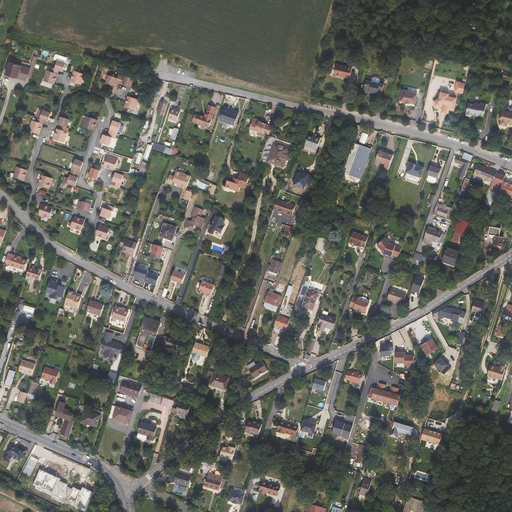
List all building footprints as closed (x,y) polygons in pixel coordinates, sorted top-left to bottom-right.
[(55,68),(52,68),(51,71),(58,74),(60,70),(63,71),(66,63),(68,58),(57,55),(56,55),(54,59),(58,61),(55,68)] [(36,62),(38,57),(34,56),(30,69),(19,65),(15,77),(18,78),(19,74),(28,77),(31,78),(33,73),(36,62)] [(5,74),(15,77),(19,65),(9,62),(5,74)] [(343,75),(350,77),(352,67),(336,64),(334,75),(342,77),(343,75)] [(45,80),(55,84),(58,74),(51,71),(48,70),(45,80)] [(75,71),(73,75),(71,82),(81,85),(85,75),(75,71)] [(116,83),(118,83),(120,84),(123,76),(119,75),(118,78),(109,75),(107,83),(115,86),(116,83)] [(126,77),(123,76),(120,84),(131,88),(134,79),(126,76),(126,77)] [(369,91),(371,92),(381,94),(384,84),(366,80),(363,90),(365,92),(368,93),(369,91)] [(463,93),(465,84),(456,82),(454,91),(456,92),(458,92),(463,93)] [(415,104),(417,93),(402,90),(400,100),(405,102),(404,102),(410,104),(410,103),(415,104)] [(438,100),(435,102),(434,105),(436,107),(439,108),(442,106),(443,106),(442,111),(446,112),(447,108),(454,109),(456,98),(454,98),(448,96),(448,94),(441,92),(439,100),(438,100)] [(139,100),(129,97),(127,102),(125,107),(135,110),(139,100)] [(164,116),(167,106),(161,103),(157,114),(164,116)] [(472,116),(472,114),(478,116),(483,116),(486,105),(481,103),(481,105),(475,103),(474,105),(468,103),(466,114),(467,116),(471,117),(472,116)] [(197,123),(209,127),(216,108),(209,105),(205,116),(199,115),(195,114),(193,121),(197,123)] [(169,119),(176,121),(179,111),(172,109),(169,119)] [(238,114),(224,109),(220,120),(234,125),(238,114)] [(40,119),(37,118),(36,122),(43,125),(45,121),(49,122),(51,114),(43,111),(40,119)] [(501,119),(500,124),(506,126),(507,122),(511,123),(511,112),(502,111),(501,116),(500,116),(500,119),(501,119)] [(62,126),(61,130),(68,133),(69,129),(67,128),(70,120),(61,117),(59,125),(62,126)] [(84,127),(95,131),(98,120),(88,117),(84,127)] [(269,135),(272,126),(261,122),(258,121),(259,120),(253,118),(250,128),(269,135)] [(30,131),(40,135),(43,125),(36,122),(33,121),(30,131)] [(122,124),(114,121),(110,133),(117,136),(118,132),(119,132),(122,124)] [(169,134),(172,135),(172,138),(176,139),(179,129),(174,127),(174,129),(171,128),(169,134)] [(65,143),(68,133),(61,130),(57,129),(54,139),(65,143)] [(116,139),(117,136),(110,133),(109,136),(108,137),(104,135),(102,143),(110,146),(112,138),(116,139)] [(363,134),(361,143),(367,145),(369,135),(363,134)] [(276,139),(269,136),(261,157),(261,159),(267,161),(267,162),(283,167),(287,156),(291,157),(292,156),(288,154),(290,148),(275,143),(276,139)] [(313,138),(308,136),(304,150),(315,154),(321,139),(315,137),(315,138),(313,138)] [(167,147),(155,143),(153,149),(165,153),(167,147)] [(354,143),(344,173),(356,177),(360,178),(371,149),(354,143)] [(148,159),(153,145),(148,144),(144,157),(148,159)] [(173,150),(167,147),(165,153),(171,155),(172,154),(173,150)] [(375,161),(388,165),(392,153),(389,153),(388,154),(385,153),(379,151),(375,161)] [(466,152),(463,159),(469,161),(472,155),(466,152)] [(457,156),(455,162),(462,165),(458,176),(463,178),(469,161),(463,159),(457,156)] [(108,157),(105,167),(115,171),(118,160),(108,157)] [(80,171),(81,171),(84,163),(76,160),(72,172),(79,175),(80,171)] [(218,163),(213,161),(209,172),(214,173),(218,163)] [(143,162),(140,171),(138,170),(136,174),(143,177),(148,164),(143,162)] [(406,173),(404,178),(418,183),(421,177),(424,168),(409,163),(406,173)] [(435,164),(431,163),(427,175),(428,175),(437,178),(438,178),(441,169),(437,168),(434,167),(435,165),(435,164)] [(478,164),(474,174),(493,182),(496,172),(497,172),(478,164)] [(14,178),(25,181),(28,171),(18,167),(14,178)] [(78,178),(79,175),(72,172),(69,179),(66,177),(62,187),(67,189),(69,184),(76,186),(79,178),(78,178)] [(170,175),(168,182),(177,185),(184,188),(187,189),(191,177),(185,175),(185,174),(181,173),(177,172),(175,177),(170,175)] [(250,175),(241,172),(238,179),(234,177),(232,181),(228,180),(225,186),(239,191),(240,187),(245,188),(250,175)] [(344,173),(342,172),(336,188),(351,193),(356,177),(344,173)] [(505,175),(496,172),(493,182),(490,188),(500,192),(503,181),(505,175)] [(114,182),(113,185),(120,188),(124,176),(116,173),(113,182),(114,182)] [(53,179),(42,175),(39,185),(49,189),(53,179)] [(511,184),(503,181),(500,192),(499,194),(511,198),(511,184)] [(177,185),(168,182),(167,183),(183,189),(192,193),(193,191),(187,189),(184,188),(177,185)] [(118,199),(122,188),(120,188),(113,185),(112,185),(111,185),(108,195),(118,199)] [(192,193),(183,189),(180,198),(190,201),(192,193)] [(295,206),(277,200),(273,211),(283,214),(284,213),(286,214),(292,216),(295,206)] [(77,209),(88,212),(89,213),(92,205),(84,202),(83,203),(80,201),(77,209)] [(54,209),(43,205),(39,215),(50,219),(54,209)] [(104,209),(101,217),(102,217),(110,220),(112,212),(114,212),(115,209),(108,206),(107,210),(104,209)] [(185,226),(190,228),(190,226),(194,228),(195,225),(202,228),(205,219),(198,217),(201,209),(195,207),(191,216),(193,217),(192,222),(187,220),(185,226)] [(373,226),(377,228),(383,210),(379,208),(373,226)] [(439,208),(437,213),(446,217),(448,211),(439,208)] [(225,219),(216,215),(208,232),(213,234),(215,230),(221,233),(225,225),(222,224),(225,219)] [(82,231),(83,227),(85,221),(75,217),(71,227),(82,231)] [(458,233),(466,235),(469,223),(458,220),(457,224),(455,224),(450,241),(455,242),(458,233)] [(177,228),(164,224),(160,236),(164,237),(163,239),(171,242),(177,228)] [(497,225),(490,224),(486,235),(495,236),(493,245),(502,246),(503,238),(500,237),(501,233),(496,232),(497,225)] [(110,229),(100,226),(98,231),(96,235),(107,239),(110,229)] [(439,242),(442,233),(427,228),(424,237),(439,242)] [(367,239),(352,233),(349,244),(354,245),(356,246),(356,247),(360,249),(360,248),(364,249),(367,239)] [(463,245),(466,235),(458,233),(455,242),(463,245)] [(126,253),(130,255),(134,242),(122,238),(120,246),(123,247),(122,251),(126,252),(126,253)] [(389,243),(385,238),(378,244),(384,251),(386,252),(386,253),(392,256),(393,254),(399,256),(400,253),(402,247),(389,243)] [(138,241),(135,240),(134,242),(130,255),(134,256),(138,241)] [(164,248),(155,245),(152,253),(161,256),(164,248)] [(447,248),(442,262),(456,266),(460,252),(447,248)] [(18,258),(19,256),(8,253),(5,263),(11,264),(11,265),(25,270),(27,261),(21,259),(18,258)] [(269,270),(277,273),(281,263),(273,260),(269,270)] [(34,269),(29,267),(26,276),(39,280),(42,271),(34,269)] [(142,279),(146,280),(149,272),(149,271),(138,267),(135,275),(139,277),(142,278),(142,279)] [(185,276),(186,275),(174,271),(171,280),(183,284),(185,276)] [(152,283),(157,285),(160,276),(149,272),(146,280),(145,282),(149,283),(149,282),(152,283)] [(58,296),(62,297),(65,287),(60,285),(59,286),(56,285),(57,280),(51,278),(46,293),(51,295),(50,297),(57,299),(58,296)] [(423,283),(415,280),(411,293),(416,295),(416,294),(417,291),(420,292),(423,283)] [(211,297),(215,285),(203,281),(202,283),(201,284),(200,286),(200,288),(200,290),(204,292),(208,293),(207,295),(207,296),(211,297)] [(279,283),(277,291),(282,293),(285,285),(279,283)] [(304,285),(300,295),(306,297),(303,306),(313,310),(319,292),(309,289),(309,287),(304,285)] [(396,301),(403,303),(406,294),(391,288),(387,299),(395,302),(396,301)] [(74,292),(69,291),(64,307),(69,308),(69,305),(78,308),(82,297),(73,294),(74,292)] [(278,306),(281,296),(269,292),(267,298),(265,297),(264,301),(278,306)] [(369,303),(353,297),(350,305),(354,307),(354,308),(357,309),(357,310),(362,312),(363,311),(366,312),(369,303)] [(90,300),(87,311),(95,313),(95,314),(100,316),(104,305),(90,300)] [(486,304),(475,301),(472,311),(476,312),(475,317),(480,318),(481,314),(483,314),(486,304)] [(121,310),(121,308),(116,306),(113,318),(125,322),(129,312),(125,311),(121,310)] [(451,309),(446,308),(443,317),(452,319),(451,321),(463,324),(467,312),(451,308),(451,309)] [(377,318),(381,322),(386,316),(383,313),(377,318)] [(336,319),(323,314),(317,328),(324,331),(325,326),(332,329),(336,319)] [(274,326),(286,330),(290,320),(278,315),(274,326)] [(160,322),(145,317),(136,347),(151,352),(160,322)] [(503,337),(506,327),(500,325),(497,335),(503,337)] [(22,345),(24,345),(28,333),(21,331),(19,338),(23,340),(22,345)] [(457,344),(462,345),(463,339),(465,333),(460,331),(457,344)] [(113,334),(106,332),(101,348),(104,351),(105,351),(104,355),(113,358),(114,354),(115,354),(119,353),(122,345),(115,342),(113,343),(112,343),(111,341),(113,334)] [(176,338),(175,339),(168,337),(165,346),(177,350),(180,339),(176,338)] [(438,349),(432,339),(422,345),(427,355),(438,349)] [(209,347),(196,343),(192,357),(193,360),(196,361),(199,360),(200,355),(206,357),(209,347)] [(391,352),(390,345),(386,345),(386,347),(386,348),(383,348),(383,347),(377,348),(379,359),(388,358),(387,353),(391,352)] [(412,366),(412,355),(402,356),(402,353),(393,353),(393,364),(403,363),(403,366),(412,366)] [(22,360),(19,370),(24,372),(24,371),(28,372),(28,373),(32,375),(36,364),(22,360)] [(257,365),(250,369),(255,378),(268,370),(262,362),(257,365)] [(500,366),(499,368),(491,365),(488,376),(502,380),(506,367),(500,366)] [(60,371),(45,366),(42,378),(51,380),(50,382),(56,383),(60,371)] [(15,372),(11,370),(6,386),(10,387),(15,372)] [(115,381),(118,374),(110,371),(107,379),(115,381)] [(352,372),(348,371),(345,379),(360,384),(363,374),(352,371),(352,372)] [(229,378),(214,373),(210,385),(225,390),(229,378)] [(70,396),(72,397),(76,399),(83,376),(77,374),(70,396)] [(327,382),(315,378),(313,388),(325,391),(327,382)] [(142,386),(137,384),(124,380),(120,392),(138,398),(142,386)] [(28,394),(36,396),(40,384),(32,381),(29,393),(28,394)] [(369,397),(398,406),(401,396),(398,395),(391,394),(386,392),(379,390),(372,388),(369,397)] [(454,404),(458,405),(460,396),(436,390),(434,398),(446,401),(445,409),(452,411),(454,404)] [(29,393),(21,391),(18,401),(25,403),(27,396),(28,394),(29,393)] [(161,405),(173,409),(175,403),(175,401),(171,400),(163,398),(161,405)] [(66,404),(60,402),(56,415),(66,419),(61,434),(66,436),(69,436),(75,415),(73,415),(68,413),(68,410),(64,408),(66,404)] [(178,404),(175,403),(173,409),(172,412),(175,413),(176,412),(187,415),(190,407),(179,403),(178,404)] [(117,406),(113,419),(130,424),(134,412),(117,406)] [(91,413),(87,411),(87,412),(84,412),(81,423),(86,425),(86,423),(97,426),(100,415),(91,413)] [(262,424),(257,422),(257,423),(253,422),(248,421),(245,431),(259,435),(262,424)] [(296,436),(298,426),(281,421),(278,431),(284,433),(285,432),(296,436)] [(308,422),(304,421),(301,430),(314,434),(317,424),(312,423),(312,422),(309,421),(308,422)] [(153,441),(157,427),(141,422),(138,433),(147,436),(147,439),(153,441)] [(349,439),(353,427),(336,422),(333,434),(349,439)] [(395,422),(391,435),(396,437),(398,431),(412,434),(414,427),(395,422)] [(443,435),(425,429),(422,440),(440,445),(443,435)] [(24,452),(11,445),(4,459),(9,462),(12,456),(19,460),(24,452)] [(358,463),(362,464),(365,452),(367,447),(361,445),(360,450),(362,450),(358,463)] [(232,460),(236,448),(231,447),(230,449),(229,448),(223,446),(220,456),(232,460)] [(373,455),(365,452),(362,464),(370,466),(373,455)] [(61,479),(40,469),(34,484),(36,489),(52,496),(51,498),(62,503),(62,504),(64,505),(65,503),(68,504),(68,503),(76,507),(75,509),(81,511),(86,511),(95,492),(83,487),(81,490),(73,487),(73,489),(68,486),(69,485),(60,480),(61,479)] [(189,487),(192,476),(178,472),(174,482),(189,487)] [(220,490),(220,489),(223,479),(223,477),(209,473),(205,486),(220,490)] [(372,480),(365,478),(360,494),(367,497),(372,480)] [(281,487),(263,482),(260,492),(266,494),(267,493),(278,496),(281,487)] [(243,504),(246,495),(232,491),(229,500),(233,502),(238,504),(238,503),(243,504)] [(415,511),(422,511),(425,503),(409,498),(404,511),(410,511),(411,510),(416,511),(415,511)] [(326,511),(327,508),(310,503),(307,511),(326,511)]
